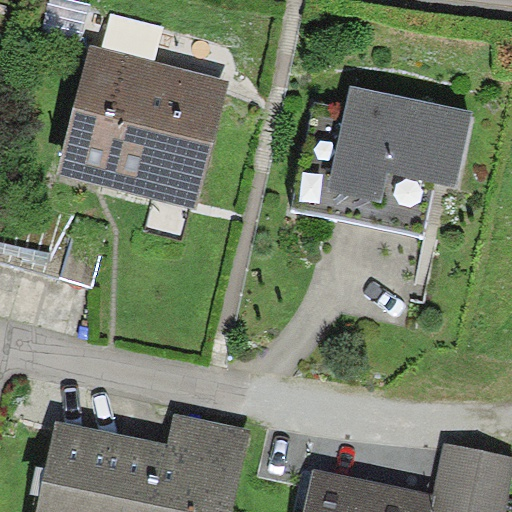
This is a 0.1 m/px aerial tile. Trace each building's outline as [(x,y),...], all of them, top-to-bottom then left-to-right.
[(68,52),(79,12),(46,3),(34,43),(68,52)] [(52,166),(191,197),(218,76),(79,45),(52,166)] [(464,110),(345,84),(338,108),(322,186),(377,198),(385,164),(429,173),(449,179),(464,110)] [(322,186),(338,108),(307,102),(285,208),(415,235),(429,173),(385,164),(377,198),(322,186)] [(99,234),(0,205),(0,261),(85,283),(99,234)] [(47,415),(27,511),(190,511),(191,506),(220,511),(225,511),(243,428),(166,412),(161,437),(47,415)] [(436,439),(426,492),(421,511),(498,511),(510,453),(436,439)] [(306,467),(296,511),(421,511),(426,492),(306,467)]
